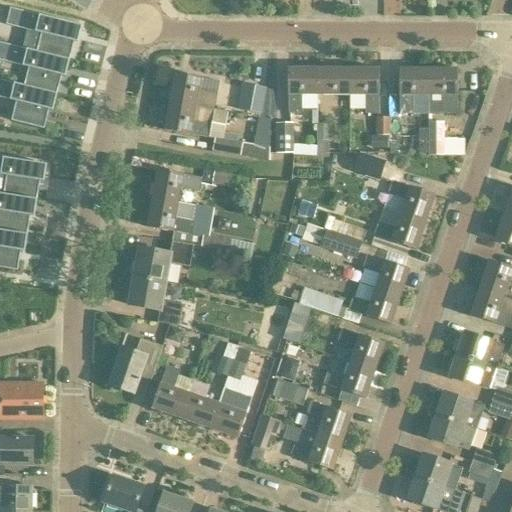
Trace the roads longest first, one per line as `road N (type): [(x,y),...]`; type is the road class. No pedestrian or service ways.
road 1 (residential): [(359,511),(511,85)]
road 2 (residential): [(511,33),(136,27)]
road 3 (residential): [(81,315),(88,208),(117,66),(136,27)]
road 4 (residential): [(330,511),(77,418)]
